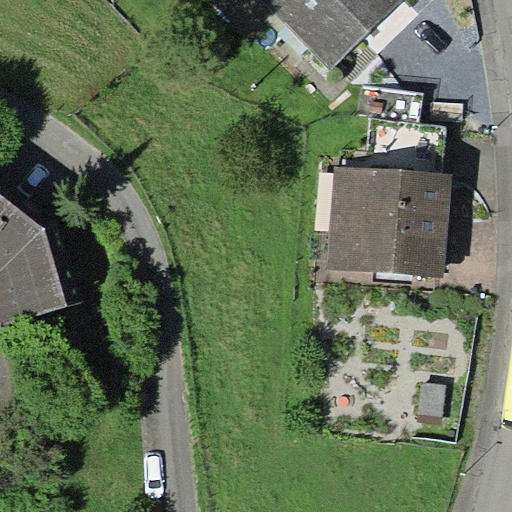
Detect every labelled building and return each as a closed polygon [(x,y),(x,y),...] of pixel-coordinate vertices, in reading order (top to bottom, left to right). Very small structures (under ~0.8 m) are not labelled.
[(263,0),(331,68),(400,0),(263,0)] [(445,124),(371,119),(369,152),(342,150),(341,166),(442,172),(445,124)] [(341,166),(336,165),(329,269),(374,272),(414,274),(447,277),(454,173),(442,172),(341,166)] [(47,229),(0,192),(0,324),(2,327),(69,303),(47,229)] [(413,284),(414,274),(374,272),(374,281),(413,284)] [(446,385),(421,382),(416,421),(441,424),(446,385)]
